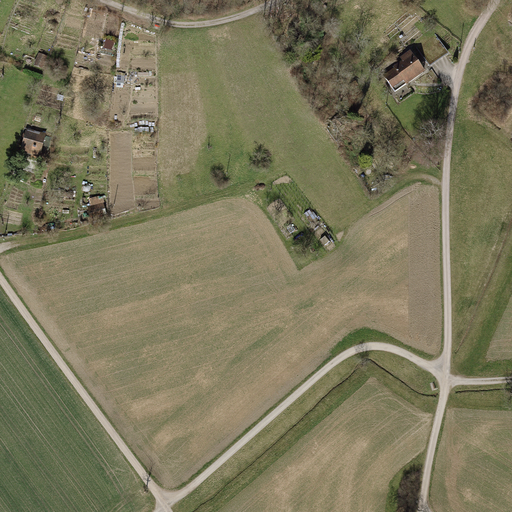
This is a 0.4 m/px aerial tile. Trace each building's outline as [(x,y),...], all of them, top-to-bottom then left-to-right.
[(436,35),(417,48),(430,68),(449,55),(436,35)] [(404,63),(383,77),(392,91),(404,83),(407,86),(424,75),(410,53),(401,59),(404,63)] [(46,58),(40,55),(36,65),(42,67),(46,58)] [(347,122),(341,115),(329,124),(335,131),(347,122)] [(45,135),(28,131),(22,152),(33,155),(31,160),(42,163),(45,151),(41,150),(45,135)] [(93,204),(88,205),(91,217),(102,214),(101,208),(104,207),(103,203),(93,206),(93,204)]
